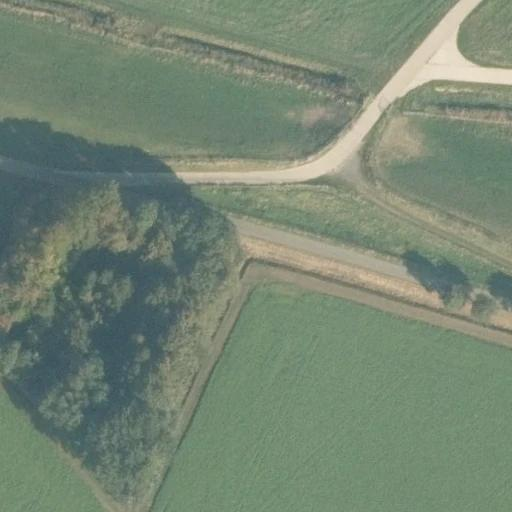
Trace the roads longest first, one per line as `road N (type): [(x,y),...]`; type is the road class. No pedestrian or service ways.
road 1 (unclassified): [(511,308),(0,170)]
road 2 (track): [(511,264),(366,197),(327,162)]
